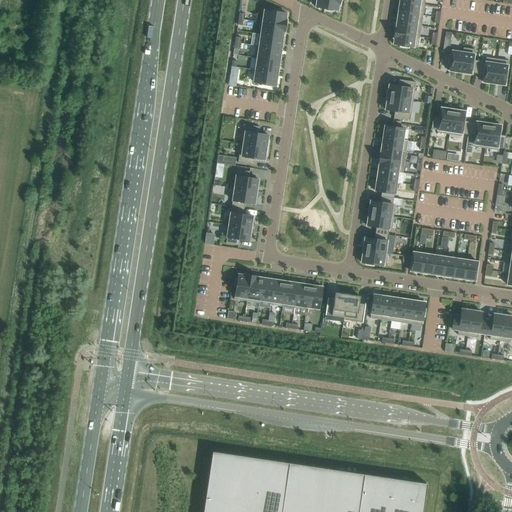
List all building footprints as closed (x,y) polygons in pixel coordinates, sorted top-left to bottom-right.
[(340,4),(340,0),(316,0),(316,7),(325,8),(325,10),(333,11),(333,10),(338,10),(339,4),(340,4)] [(400,1),(398,12),(423,15),(424,4),(400,1)] [(262,10),(260,22),(286,25),(287,20),(285,20),(286,13),(282,12),(282,11),(274,10),(274,11),(262,10)] [(423,15),(398,12),(397,22),(421,26),(423,15)] [(285,33),(286,25),(260,22),(258,34),(283,37),(284,33),(285,33)] [(395,27),(394,33),(420,36),(421,26),(397,22),(396,27),(395,27)] [(252,33),(250,45),(256,46),(281,49),(283,37),(258,34),(252,33)] [(418,48),(420,36),(394,33),(393,38),(394,39),(393,44),(401,45),(401,47),(409,48),(409,47),(418,48)] [(279,61),(281,49),(256,46),(255,58),(257,58),(279,61)] [(475,49),(463,48),(463,52),(460,72),(471,74),(472,73),(477,74),(479,61),(473,60),(475,49)] [(463,52),(452,51),(451,55),(450,54),(448,63),(450,63),(449,71),(460,72),(463,52)] [(494,84),(497,59),(486,57),(485,62),(479,61),(477,74),(483,74),(482,82),(494,84)] [(257,58),(255,70),(277,73),(279,61),(257,58)] [(497,59),(494,84),(505,85),(509,61),(497,59)] [(231,66),(230,76),(237,77),(238,67),(236,67),(231,66)] [(276,86),(277,73),(255,70),(253,82),(263,84),(262,85),(271,86),(271,85),(276,86)] [(387,89),(386,97),(413,101),(416,82),(399,80),(398,86),(389,85),(388,89),(387,89)] [(410,120),(413,101),(386,97),(385,104),(386,104),(385,110),(395,111),(394,118),(410,120)] [(453,110),(441,108),(439,117),(433,117),(431,129),(437,130),(437,132),(449,134),(453,110)] [(465,111),(453,110),(449,134),(462,136),(462,134),(468,135),(470,122),(464,121),(465,111)] [(468,135),(465,153),(471,154),(472,146),(485,148),(488,124),(476,122),(476,123),(470,122),(468,135)] [(244,124),(241,143),(268,147),(269,140),(267,140),(268,135),(259,133),(260,127),(244,124)] [(501,125),(488,124),(485,148),(497,150),(498,148),(504,149),(506,136),(499,135),(501,125)] [(385,126),(383,136),(403,139),(404,129),(385,126)] [(383,136),(381,147),(406,151),(408,140),(403,139),(383,136)] [(268,147),(241,143),(238,162),(254,165),(255,158),(264,160),(265,154),(266,155),(268,147)] [(404,162),(406,151),(381,147),(381,152),(379,152),(379,158),(404,162)] [(218,155),(217,163),(235,166),(236,158),(218,155)] [(403,173),(404,162),(379,158),(378,164),(379,164),(378,169),(398,172),(403,173)] [(396,183),(398,172),(378,169),(376,180),(396,183)] [(234,188),(256,191),(258,179),(249,178),(249,171),(237,170),(234,188)] [(376,180),(375,191),(395,194),(396,183),(376,180)] [(255,204),(256,191),(234,188),(231,206),(244,208),(245,202),(255,204)] [(380,202),(370,201),(368,213),(393,217),(395,204),(393,204),(393,198),(381,196),(380,202)] [(243,214),(244,208),(231,206),(229,225),(251,228),(253,216),(243,214)] [(376,227),(375,233),(388,235),(388,234),(389,229),(391,229),(393,217),(368,213),(367,225),(376,227)] [(251,228),(229,225),(226,243),(238,245),(239,239),(249,241),(251,228)] [(250,239),(257,241),(259,228),(252,227),(250,239)] [(206,232),(205,243),(214,244),(215,233),(206,232)] [(365,237),(363,250),(385,253),(388,253),(388,254),(392,254),(395,235),(388,234),(388,235),(375,233),(375,239),(365,237)] [(363,250),(361,262),(366,263),(366,264),(374,266),(374,264),(386,266),(388,254),(388,253),(385,253),(363,250)] [(410,271),(421,272),(424,254),(413,252),(410,271)] [(434,255),(424,254),(421,272),(432,274),(434,255)] [(445,257),(434,255),(432,274),(442,276),(445,257)] [(442,276),(453,277),(456,259),(445,257),(442,276)] [(467,260),(456,259),(453,277),(464,279),(467,260)] [(467,260),(464,279),(475,280),(478,262),(467,260)] [(234,299),(246,301),(250,275),(245,274),(245,275),(238,274),(237,279),(236,279),(235,287),(236,287),(234,299)] [(258,276),(250,275),(246,301),(259,303),(259,300),(262,278),(257,277),(258,276)] [(259,300),(270,302),(271,302),(274,280),(262,278),(259,300)] [(286,281),(274,280),(271,302),(270,302),(270,304),(282,306),(286,281)] [(298,283),(286,281),(282,306),(295,308),(295,305),(298,283)] [(295,305),(307,307),(310,285),(298,283),(295,305)] [(322,287),(310,285),(307,307),(319,309),(322,287)] [(334,302),(327,301),(325,315),(326,315),(344,317),(348,294),(335,292),(334,302)] [(363,323),(365,307),(359,306),(360,296),(348,294),(344,317),(343,320),(362,323),(363,323)] [(370,318),(380,319),(384,296),(373,295),(370,318)] [(394,298),(384,296),(380,319),(391,321),(394,298)] [(401,323),(404,299),(394,298),(391,321),(401,323)] [(415,301),(404,299),(401,323),(411,324),(415,301)] [(415,301),(411,324),(421,326),(423,317),(424,317),(426,309),(424,309),(425,302),(415,301)] [(468,336),(472,309),(464,308),(464,309),(461,309),(460,315),(454,315),(452,329),(458,330),(457,335),(468,336)] [(484,334),(486,319),(480,318),(481,312),(479,312),(479,310),(472,309),(468,336),(478,338),(478,333),(484,334)] [(490,339),(500,341),(504,314),(496,313),(496,314),(493,314),(492,320),(486,319),(484,334),(490,335),(490,339)] [(504,314),(500,341),(510,342),(510,338),(511,338),(511,316),(511,315),(504,314)] [(203,511),(422,511),(424,503),(427,483),(395,479),(212,451),(203,511)]
